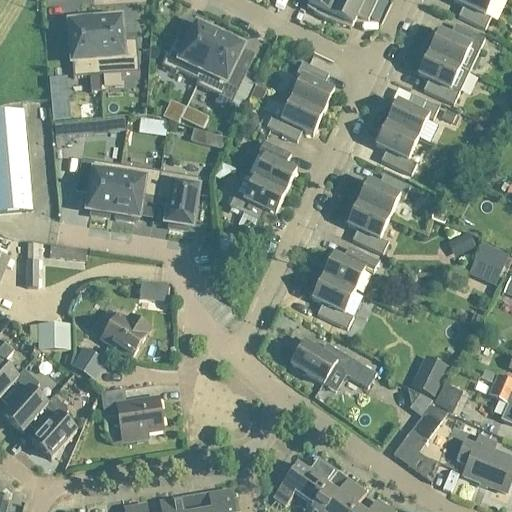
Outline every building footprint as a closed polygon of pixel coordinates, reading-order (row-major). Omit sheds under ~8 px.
[(327,22),(337,0),(309,0),(307,6),(308,6),(306,9),(314,15),(318,17),(323,20),(327,22)] [(368,21),(377,0),(337,0),(327,22),(336,26),(340,27),(345,29),(350,30),(351,26),(352,27),(357,16),(368,21)] [(485,16),(493,0),(449,0),(449,1),(453,2),(452,2),(463,7),(458,18),(485,31),(490,19),(485,16)] [(98,77),(120,76),(138,74),(138,71),(136,43),(122,44),(122,40),(120,20),(116,21),(115,16),(97,18),(98,22),(94,23),(98,68),(98,77)] [(98,68),(94,23),(90,23),(90,18),(72,20),(73,24),(68,25),(72,70),(73,79),(89,78),(90,94),(100,93),(98,77),(98,68)] [(198,83),(219,37),(196,26),(185,48),(173,42),(161,67),(175,74),(176,73),(198,83)] [(479,52),(485,40),(454,26),(449,37),(438,32),(438,33),(435,31),(430,38),(428,41),(426,45),(424,48),(422,52),(468,74),(479,52)] [(245,76),(232,70),(243,48),(219,37),(198,83),(196,87),(218,98),(214,106),(228,112),(245,76)] [(459,94),(468,74),(422,52),(419,60),(418,63),(416,67),(415,71),(414,75),(418,76),(417,76),(428,81),(423,92),(453,106),(459,94)] [(334,93),(323,88),(328,77),(301,65),(296,76),(301,79),(290,100),(323,116),(334,93)] [(433,121),(439,109),(412,97),(407,108),(396,103),(385,125),(418,141),(428,119),(433,121)] [(313,138),(323,116),(290,100),(280,121),(272,117),(266,129),(297,144),(302,133),(313,138)] [(456,116),(445,111),(441,120),(452,125),(456,116)] [(23,113),(0,114),(0,215),(32,212),(23,113)] [(248,113),(242,124),(254,130),(257,123),(256,117),(248,113)] [(200,118),(195,129),(202,132),(207,121),(200,118)] [(156,124),(155,139),(165,140),(166,125),(156,124)] [(408,161),(418,141),(385,125),(375,147),(386,152),(381,163),(411,177),(417,165),(408,161)] [(213,139),(210,151),(221,154),(224,142),(213,139)] [(296,173),(285,168),(290,157),(264,144),(258,156),(263,158),(253,180),(285,195),(296,173)] [(112,217),(120,167),(80,161),(76,188),(90,190),(86,213),(91,213),(90,218),(108,221),(108,216),(112,217)] [(138,221),(141,197),(155,199),(160,174),(120,167),(112,217),(115,217),(115,222),(133,225),(133,220),(138,221)] [(191,229),(199,180),(160,174),(155,199),(168,201),(164,225),(169,226),(168,230),(186,233),(187,229),(191,229)] [(253,180),(244,176),(229,208),(259,223),(264,212),(275,217),(285,195),(253,180)] [(389,220),(400,198),(404,201),(410,189),(383,176),(378,187),(367,182),(367,183),(364,181),(359,188),(357,191),(355,195),(353,198),(351,202),(389,220)] [(379,241),(389,220),(351,202),(348,210),(347,213),(345,217),(344,221),(343,225),(347,226),(346,227),(357,232),(352,242),(382,257),(388,245),(379,241)] [(467,234),(455,241),(462,255),(475,249),(467,234)] [(254,237),(252,258),(272,260),(274,239),(254,237)] [(231,261),(230,244),(215,245),(216,262),(231,261)] [(482,244),(474,261),(501,274),(509,257),(482,244)] [(42,260),(42,246),(27,246),(27,263),(41,263),(41,260),(42,260)] [(55,249),(50,249),(49,259),(78,262),(77,266),(84,267),(86,253),(86,252),(55,249)] [(373,276),(379,264),(348,250),(343,261),(332,256),(332,257),(329,255),(324,262),(322,265),(320,269),(318,272),(316,276),(354,294),(364,272),(373,276)] [(0,255),(0,280),(9,259),(0,255)] [(37,286),(37,265),(27,265),(27,286),(37,286)] [(344,315),(354,294),(316,276),(313,284),(312,287),(310,291),(309,295),(308,299),(312,300),(311,301),(322,306),(316,317),(347,331),(353,319),(344,315)] [(511,281),(509,281),(503,295),(511,299),(511,281)] [(164,304),(166,287),(142,285),(140,301),(164,304)] [(3,287),(1,295),(22,302),(25,294),(3,287)] [(130,317),(125,323),(108,312),(93,335),(101,340),(100,341),(130,361),(146,337),(146,336),(150,330),(130,317)] [(69,351),(68,327),(39,328),(40,352),(69,351)] [(376,376),(326,346),(320,354),(295,339),(294,340),(293,342),(292,343),(292,345),(297,348),(294,353),(298,355),(290,367),(323,387),(335,367),(344,373),(342,376),(367,391),(376,376)] [(0,398),(17,380),(2,367),(12,357),(0,346),(0,398)] [(106,364),(100,361),(83,350),(71,369),(94,383),(106,364)] [(33,365),(45,393),(57,387),(45,360),(33,365)] [(445,373),(425,363),(410,391),(430,401),(445,373)] [(46,407),(32,394),(39,386),(23,372),(17,380),(0,398),(0,401),(9,410),(2,418),(21,435),(28,427),(46,407)] [(493,386),(497,379),(484,373),(481,380),(493,386)] [(511,394),(511,385),(497,379),(493,386),(511,394)] [(511,394),(493,386),(485,382),(480,393),(489,397),(488,398),(507,406),(500,422),(511,427),(511,394)] [(445,385),(434,405),(452,414),(462,394),(445,385)] [(163,437),(158,400),(125,405),(123,391),(100,394),(103,420),(118,418),(122,444),(163,437)] [(76,433),(61,420),(68,412),(53,399),(46,407),(28,427),(38,436),(31,444),(50,461),(76,433)] [(425,445),(446,417),(430,408),(410,434),(425,445)] [(440,465),(424,458),(418,454),(425,445),(410,434),(394,457),(431,484),(440,465)] [(505,495),(511,478),(511,460),(492,453),(495,444),(479,438),(475,446),(464,442),(455,464),(466,468),(463,477),(505,495)] [(325,489),(336,473),(325,465),(324,467),(316,462),(306,476),(295,468),(273,500),(285,508),(294,495),(311,507),(312,508),(325,489)] [(352,511),(354,510),(355,510),(366,494),(354,486),(353,488),(345,483),(336,497),(325,489),(312,508),(311,507),(308,511),(352,511)] [(233,511),(230,492),(216,494),(217,496),(208,498),(209,511),(233,511)] [(183,511),(182,502),(172,503),(172,501),(158,504),(159,511),(183,511)] [(0,511),(7,511),(9,505),(0,502),(0,511)] [(390,511),(384,507),(382,509),(375,503),(368,511),(357,511),(355,510),(354,510),(352,511),(390,511)]
